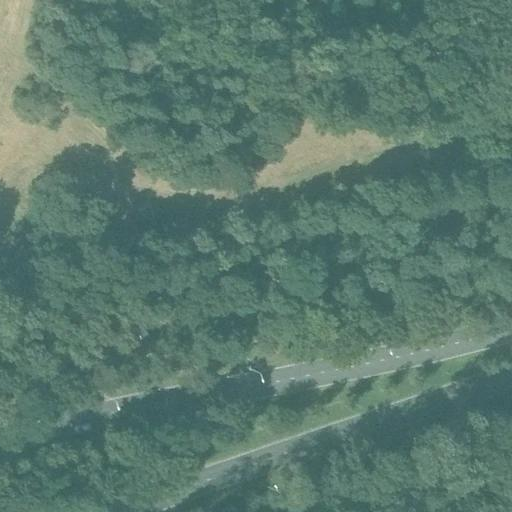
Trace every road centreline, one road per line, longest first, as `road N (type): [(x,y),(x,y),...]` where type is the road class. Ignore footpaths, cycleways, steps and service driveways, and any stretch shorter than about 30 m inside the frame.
road 1 (primary): [(511,328),(0,443)]
road 2 (primary): [(126,511),(511,378)]
